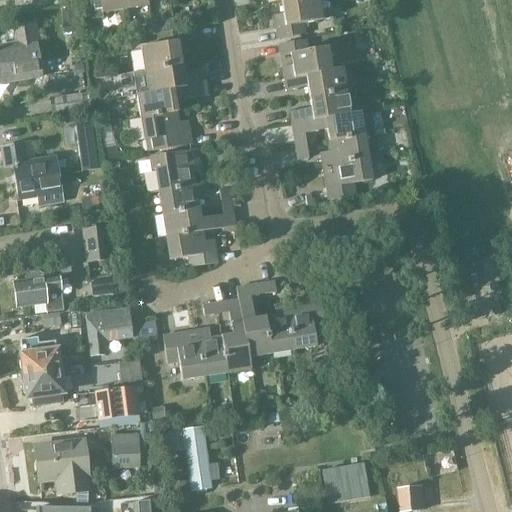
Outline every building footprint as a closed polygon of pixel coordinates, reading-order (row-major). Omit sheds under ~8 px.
[(123,11),(120,0),(85,0),(89,20),(100,18),(99,15),(123,11)] [(120,0),(123,11),(146,8),(144,0),(120,0)] [(317,0),(315,0),(282,4),(284,15),(273,17),(277,40),(304,36),(302,25),(321,22),(317,0)] [(59,11),(61,35),(74,34),(72,10),(59,11)] [(0,80),(1,80),(2,84),(40,78),(36,48),(38,47),(34,24),(13,27),(16,50),(0,52),(0,80)] [(138,50),(142,72),(179,66),(178,57),(188,55),(184,31),(156,35),(158,47),(138,50)] [(283,68),(285,80),(329,73),(329,72),(330,72),(326,49),(308,52),(307,42),(280,46),(281,58),(291,56),(292,67),(283,68)] [(82,66),(72,67),(74,76),(83,74),(82,66)] [(142,72),(145,94),(204,85),(203,75),(181,78),(179,66),(142,72)] [(307,88),(309,99),(345,94),(341,70),(330,72),(329,72),(329,73),(285,80),(286,91),(307,88)] [(134,96),(138,120),(174,114),(172,103),(206,98),(204,85),(145,94),(134,96)] [(79,94),(47,98),(49,115),(81,111),(90,110),(88,93),(79,94)] [(290,113),(291,126),(348,117),(348,115),(345,94),(309,99),(310,110),(290,113)] [(291,126),(289,126),(291,137),(302,135),(326,132),(328,143),(372,136),(370,126),(368,112),(367,113),(360,113),(356,114),(348,115),(348,117),(291,126)] [(90,114),(82,115),(82,123),(91,122),(90,114)] [(106,114),(97,115),(99,127),(108,126),(106,114)] [(141,142),(143,142),(145,153),(160,151),(189,146),(185,124),(176,125),(174,114),(138,120),(141,142)] [(99,127),(97,127),(103,163),(123,160),(121,152),(114,154),(111,140),(108,126),(99,127)] [(73,131),(79,169),(96,166),(90,128),(73,131)] [(320,156),(318,156),(319,167),(331,166),(367,160),(366,157),(375,156),(374,148),(372,136),(328,143),(329,154),(320,156)] [(16,201),(39,197),(41,208),(61,204),(59,189),(58,189),(53,160),(25,164),(22,145),(0,148),(0,151),(3,169),(10,168),(16,201)] [(304,147),(293,148),(295,162),(306,160),(304,147)] [(195,151),(146,159),(148,173),(152,172),(155,192),(191,187),(189,178),(199,176),(195,151)] [(370,183),(368,171),(367,160),(331,166),(332,176),(323,178),(326,202),(354,198),(352,186),(370,183)] [(117,163),(105,164),(106,174),(118,172),(117,163)] [(155,192),(159,215),(195,210),(193,200),(203,198),(201,185),(191,187),(155,192)] [(219,206),(229,204),(228,201),(227,190),(217,192),(219,206)] [(79,201),(81,219),(105,215),(103,197),(79,201)] [(119,199),(109,201),(109,202),(110,210),(112,209),(121,208),(119,199)] [(77,207),(67,209),(69,221),(79,220),(77,207)] [(195,210),(159,215),(163,238),(199,233),(197,221),(195,210)] [(105,228),(81,231),(84,264),(108,261),(108,256),(112,256),(111,242),(106,242),(105,228)] [(199,233),(163,238),(166,261),(185,258),(187,268),(214,264),(210,241),(200,242),(199,233)] [(24,283),(11,284),(14,310),(44,306),(45,308),(46,314),(61,312),(61,306),(59,293),(57,277),(41,279),(40,275),(37,273),(26,274),(23,278),(24,283)] [(112,280),(88,283),(90,298),(114,295),(112,280)] [(272,283),(262,285),(258,285),(260,296),(274,294),(272,283)] [(249,300),(239,302),(248,359),(270,355),(264,319),(252,321),(249,300)] [(287,315),(292,352),(315,348),(312,329),(323,327),(319,301),(295,305),(297,314),(287,315)] [(220,339),(226,375),(250,371),(248,359),(239,302),(236,302),(226,304),(231,338),(220,339)] [(211,306),(201,308),(202,318),(213,317),(211,306)] [(264,319),(270,355),(292,352),(287,315),(285,306),(272,308),(274,317),(264,319)] [(103,342),(130,339),(127,311),(83,316),(87,357),(104,355),(103,342)] [(40,317),(42,329),(59,327),(57,314),(40,317)] [(207,328),(195,330),(196,333),(197,343),(203,379),(226,375),(220,339),(210,341),(208,331),(207,328)] [(196,333),(195,330),(183,332),(183,335),(161,339),(165,365),(177,363),(180,383),(203,379),(197,343),(196,333)] [(22,372),(22,378),(57,373),(56,367),(63,366),(61,353),(54,354),(53,342),(36,345),(35,338),(17,341),(20,359),(18,362),(19,369),(22,372)] [(119,391),(92,394),(96,421),(136,416),(144,415),(143,413),(141,388),(135,365),(135,361),(115,363),(119,391)] [(57,373),(22,378),(23,384),(21,387),(22,394),(25,396),(25,399),(28,399),(29,409),(60,405),(58,394),(60,394),(57,373)] [(274,398),(266,399),(267,410),(276,409),(274,398)] [(162,410),(150,412),(152,423),(164,421),(162,410)] [(279,413),(261,416),(262,426),(281,424),(281,422),(279,413)] [(185,452),(190,490),(206,488),(201,450),(203,450),(200,428),(161,434),(164,455),(185,452)] [(109,436),(110,470),(137,469),(136,435),(109,436)] [(30,445),(34,485),(52,483),(54,496),(74,494),(86,493),(88,493),(82,439),(30,445)] [(363,466),(321,473),(327,507),(369,500),(363,466)] [(136,498),(152,496),(151,488),(150,477),(140,478),(141,489),(135,490),(136,498)] [(161,484),(152,484),(153,496),(162,496),(161,484)] [(396,490),(398,511),(419,511),(417,488),(396,490)] [(86,493),(74,494),(74,510),(86,510),(86,493)] [(151,511),(151,501),(131,503),(132,511),(151,511)]
